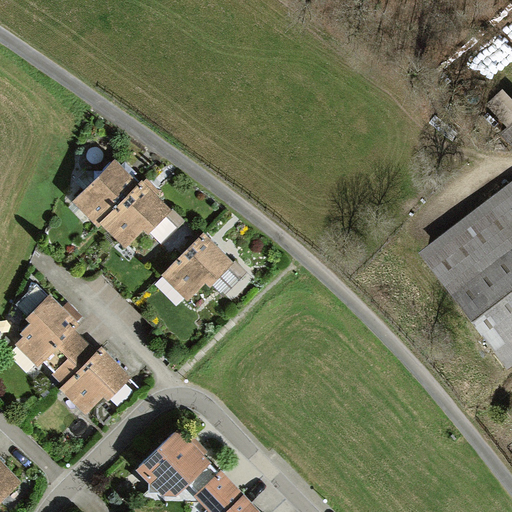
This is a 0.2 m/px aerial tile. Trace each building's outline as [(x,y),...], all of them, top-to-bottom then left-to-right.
[(138,176),(115,151),(72,192),(98,220),(104,214),(129,240),(144,226),(161,243),(188,218),(143,171),(138,176)] [(511,190),(509,187),(425,251),(511,364),(511,363),(511,190)] [(205,230),(164,271),(189,295),(208,276),(224,292),(246,271),(205,230)] [(130,375),(133,372),(102,340),(96,346),(75,326),(82,319),(51,288),(28,311),(32,316),(22,326),(26,330),(18,337),(40,360),(43,357),(63,377),(61,380),(88,407),(105,391),(120,407),(141,386),(130,375)] [(206,451),(181,426),(137,469),(149,482),(148,495),(176,497),(186,487),(210,511),(226,511),(244,495),(221,472),(216,477),(206,467),(210,463),(202,455),(206,451)] [(0,498),(20,480),(2,460),(0,458),(0,498)] [(260,511),(244,495),(226,511),(260,511)]
